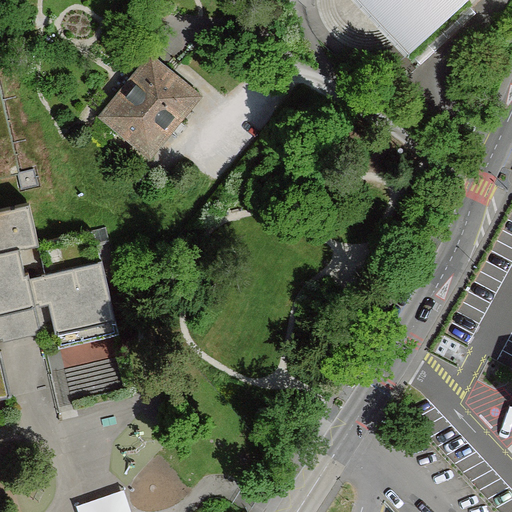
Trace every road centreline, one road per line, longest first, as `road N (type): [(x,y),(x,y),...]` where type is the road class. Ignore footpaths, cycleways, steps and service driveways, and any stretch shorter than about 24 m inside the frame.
road 1 (tertiary): [(295,511),(398,354),(511,112)]
road 2 (unknown): [(34,352),(72,511)]
